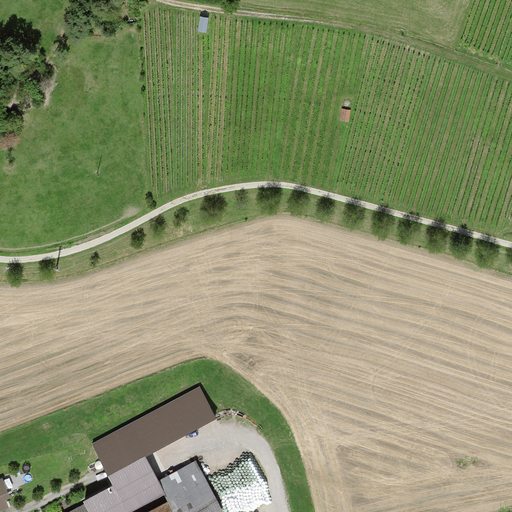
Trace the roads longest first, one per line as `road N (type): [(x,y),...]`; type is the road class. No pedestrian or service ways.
road 1 (track): [(511,246),(275,181),(180,199),(82,249),(0,259)]
road 2 (track): [(158,0),(356,23),(511,74)]
